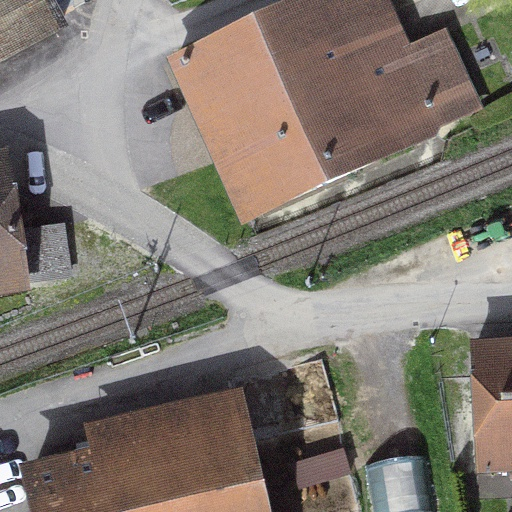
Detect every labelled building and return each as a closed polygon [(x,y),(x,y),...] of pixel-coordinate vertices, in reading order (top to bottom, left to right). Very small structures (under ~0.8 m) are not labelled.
[(0,0),(0,61),(59,29),(43,0),(0,0)] [(375,0),(309,0),(175,61),(247,219),(435,134),(431,125),(473,106),(442,40),(401,59),(375,0)] [(0,192),(0,288),(67,276),(60,226),(18,234),(11,190),(0,192)] [(511,348),(473,350),(479,468),(511,466),(511,348)] [(30,475),(38,511),(259,511),(240,427),(30,475)]
